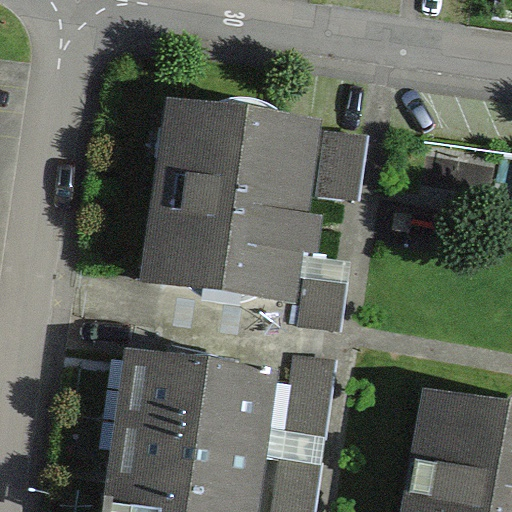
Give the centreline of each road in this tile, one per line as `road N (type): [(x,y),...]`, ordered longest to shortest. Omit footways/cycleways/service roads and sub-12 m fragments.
road 1 (residential): [(85,0),(12,511)]
road 2 (residential): [(85,0),(511,68)]
